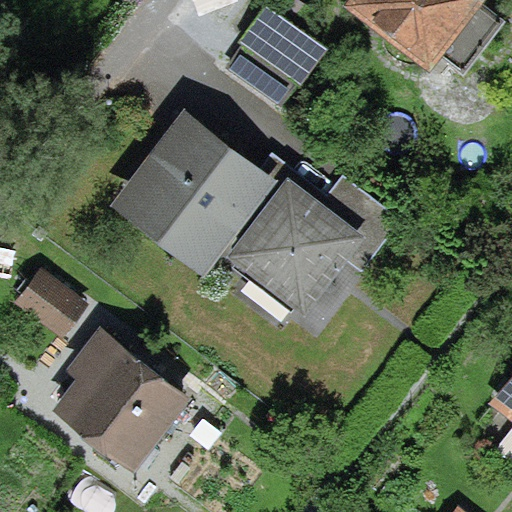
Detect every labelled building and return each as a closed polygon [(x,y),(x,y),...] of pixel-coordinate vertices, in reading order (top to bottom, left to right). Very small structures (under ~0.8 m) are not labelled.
[(270,8),(227,61),(277,101),(320,48),(301,33),(314,17),(293,0),(288,0),(277,14),(270,8)] [(361,0),(396,27),(398,40),(414,52),(427,51),(431,45),(462,68),(499,19),(474,0),(361,0)] [(186,130),(136,194),(202,245),(260,169),(222,140),(214,151),(186,130)] [(236,250),(303,302),(345,248),(362,261),(395,218),(344,179),(322,207),(289,182),(236,250)] [(20,298),(61,330),(83,303),(41,271),(20,298)] [(88,370),(61,405),(98,434),(96,445),(116,460),(126,455),(131,459),(182,393),(101,330),(77,361),(88,370)] [(511,376),(498,395),(511,405),(511,376)]
